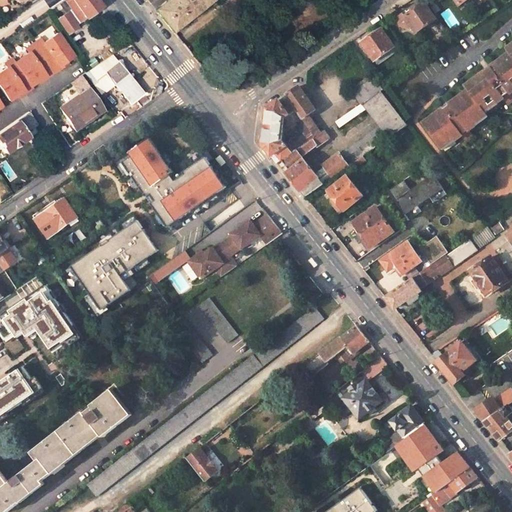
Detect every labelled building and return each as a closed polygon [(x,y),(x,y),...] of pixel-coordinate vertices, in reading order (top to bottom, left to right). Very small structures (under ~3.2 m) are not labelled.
[(52,1),(51,0),(43,0),(40,3),(38,0),(34,0),(0,24),(4,29),(10,24),(15,31),(45,10),(43,8),(52,1)] [(83,16),(85,17),(100,6),(96,0),(65,0),(70,6),(74,2),(79,9),(76,11),(81,18),(83,16)] [(147,0),(154,9),(165,0),(147,0)] [(165,0),(154,9),(171,30),(208,0),(165,0)] [(420,0),(401,13),(414,32),(433,18),(420,0)] [(69,34),(77,27),(67,13),(59,20),(69,34)] [(372,60),(392,47),(380,29),(378,30),(376,27),(359,39),(361,42),(360,43),(372,60)] [(39,38),(32,43),(50,69),(57,64),(58,67),(65,62),(73,56),(70,53),(56,32),(42,42),(39,38)] [(511,41),(504,48),(508,52),(463,85),(466,89),(423,122),(443,150),(462,136),(466,142),(473,137),(469,131),(487,117),(484,112),(503,98),(506,104),(511,99),(511,95),(510,93),(511,91),(511,41)] [(50,69),(32,43),(26,49),(29,53),(14,63),(28,83),(30,86),(38,81),(45,75),(44,74),(50,69)] [(422,61),(418,55),(411,60),(415,66),(422,61)] [(14,63),(11,59),(4,64),(7,68),(0,72),(0,87),(9,100),(16,95),(23,90),(22,88),(28,83),(14,63)] [(50,69),(53,73),(67,64),(65,62),(58,67),(57,64),(50,69)] [(103,74),(112,85),(114,84),(131,104),(136,100),(135,99),(142,93),(142,94),(143,94),(144,94),(145,93),(145,91),(145,90),(143,90),(142,90),(142,91),(117,62),(103,74)] [(38,81),(40,83),(47,78),(53,73),(50,69),(44,74),(45,75),(38,81)] [(79,76),(51,96),(58,107),(87,88),(79,76)] [(373,77),(351,91),(360,104),(362,102),(382,89),(373,77)] [(16,95),(18,98),(25,93),(32,88),(30,86),(28,83),(22,88),(23,90),(16,95)] [(360,157),(351,143),(322,164),(322,165),(312,172),(300,156),(315,146),(316,147),(326,139),(320,131),(312,137),(290,153),(278,137),(280,128),(283,117),(294,109),(300,117),(313,109),(297,85),(266,107),(262,145),(304,196),(350,163),(360,157)] [(87,88),(58,107),(72,129),(101,109),(87,88)] [(382,89),(362,102),(379,125),(388,137),(408,123),(382,89)] [(334,121),(339,127),(364,108),(360,104),(334,121)] [(4,128),(4,129),(28,112),(24,105),(0,121),(0,122),(0,123),(4,128)] [(326,127),(313,109),(300,117),(294,109),(283,117),(280,128),(284,132),(301,120),(312,137),(320,131),(326,127)] [(0,146),(4,153),(27,137),(21,129),(34,120),(28,112),(4,129),(0,131),(0,146)] [(388,137),(379,125),(351,144),(360,157),(388,137)] [(216,149),(137,204),(126,211),(141,232),(151,224),(155,221),(172,244),(249,191),(216,149)] [(105,174),(114,186),(122,180),(127,188),(143,177),(129,157),(105,174)] [(360,157),(350,163),(354,167),(363,160),(360,157)] [(85,184),(90,181),(81,168),(70,176),(104,226),(105,226),(111,222),(85,184)] [(389,189),(403,212),(443,188),(433,173),(409,188),(404,180),(389,189)] [(362,195),(346,175),(325,193),(335,205),(334,206),(339,212),(343,209),(344,211),(362,195)] [(56,204),(35,219),(48,237),(77,216),(64,198),(56,204)] [(32,215),(35,219),(56,204),(54,199),(32,215)] [(393,230),(381,214),(384,212),(379,204),(376,206),(375,205),(350,224),(367,248),(393,230)] [(265,244),(282,234),(267,210),(190,257),(186,251),(149,274),(154,282),(189,261),(200,279),(216,269),(220,276),(238,265),(232,255),(261,237),(265,244)] [(113,221),(142,265),(154,257),(138,234),(141,232),(126,211),(118,217),(113,221)] [(9,218),(18,232),(25,228),(15,214),(9,218)] [(104,226),(90,237),(95,245),(106,237),(110,234),(105,226),(104,226)] [(0,253),(9,248),(0,234),(0,253)] [(88,278),(101,269),(102,272),(106,272),(108,271),(110,266),(109,264),(110,263),(95,245),(90,237),(71,250),(77,258),(75,259),(88,278)] [(106,237),(95,245),(110,263),(119,256),(106,237)] [(422,260),(408,241),(380,259),(387,271),(396,265),(402,274),(422,260)] [(456,257),(468,249),(463,242),(419,272),(427,283),(452,266),(451,265),(456,262),(456,257)] [(0,264),(4,270),(18,261),(10,248),(0,255),(0,264)] [(492,254),(469,269),(472,273),(483,290),(486,293),(508,279),(492,254)] [(420,288),(427,283),(419,272),(412,276),(420,288)] [(479,292),(483,290),(472,273),(468,276),(479,292)] [(384,296),(395,309),(421,290),(420,288),(412,276),(384,296)] [(217,331),(227,343),(234,336),(239,333),(211,297),(206,301),(199,306),(217,331)] [(50,323),(33,298),(26,303),(43,328),(50,323)] [(43,328),(26,303),(0,321),(0,334),(11,350),(43,328)] [(96,496),(322,317),(313,306),(250,356),(140,442),(87,484),(96,496)] [(204,341),(185,316),(174,324),(193,349),(202,361),(213,352),(204,341)] [(340,352),(344,348),(350,356),(354,353),(355,353),(370,341),(357,325),(342,338),(341,336),(320,353),(327,362),(340,352)] [(476,359),(461,340),(436,360),(454,383),(465,374),(462,370),(476,359)] [(350,356),(344,348),(340,352),(346,359),(350,356)] [(320,353),(302,367),(310,376),(327,362),(320,353)] [(376,360),(382,367),(387,362),(382,356),(376,360)] [(361,418),(384,400),(367,378),(382,367),(376,360),(340,388),(346,396),(344,397),(361,418)] [(0,384),(0,424),(49,388),(30,363),(0,384)] [(511,389),(510,387),(493,399),(500,409),(508,403),(511,400),(511,389)] [(102,437),(132,414),(112,389),(31,451),(37,459),(10,480),(0,468),(0,509),(2,511),(10,511),(22,503),(23,506),(47,487),(45,484),(104,439),(102,437)] [(500,409),(493,399),(476,410),(484,420),(500,409)] [(500,439),(511,429),(511,423),(507,417),(511,412),(511,408),(508,403),(500,409),(484,420),(500,439)] [(426,424),(411,405),(401,413),(401,414),(392,421),(398,429),(399,428),(401,431),(383,444),(388,451),(426,424)] [(224,478),(200,447),(186,458),(211,489),(224,478)] [(401,461),(388,468),(395,479),(401,475),(397,469),(403,465),(401,461)] [(478,477),(471,467),(422,501),(429,511),(445,511),(440,504),(451,497),(478,477)] [(361,487),(323,511),(370,511),(375,509),(361,487)] [(118,511),(132,511),(143,504),(137,497),(118,511)]
